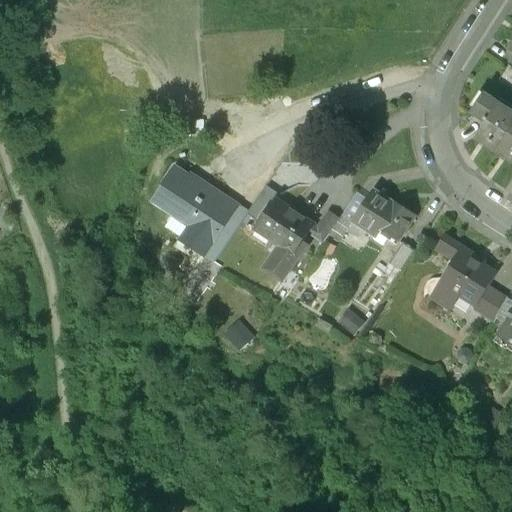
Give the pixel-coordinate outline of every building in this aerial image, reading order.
[(511,111),(486,94),(473,114),(486,122),(476,138),(498,153),(511,131),(511,118),(509,116),(511,111)] [(511,131),(498,153),(511,161),(511,131)] [(228,200),(179,168),(157,202),(195,227),(202,217),(212,224),(228,200)] [(416,217),(374,190),(354,222),(352,224),(354,225),(372,237),(378,228),(399,242),(416,217)] [(238,207),(228,200),(212,224),(224,232),(241,205),(240,204),(238,207)] [(316,227),(278,202),(262,227),(275,236),(272,241),(296,256),(316,227)] [(344,215),(331,235),(343,242),(354,225),(352,224),(354,222),(344,215)] [(486,263),(449,240),(435,262),(445,268),(426,298),(447,312),(457,296),(477,308),(488,288),(496,276),(483,268),(486,263)] [(361,305),(375,315),(413,260),(399,250),(361,305)] [(508,299),(488,288),(477,308),(475,311),(495,322),(496,320),(508,299)] [(511,301),(508,299),(496,320),(505,325),(511,314),(511,301)] [(511,314),(505,325),(498,337),(511,345),(511,314)]
